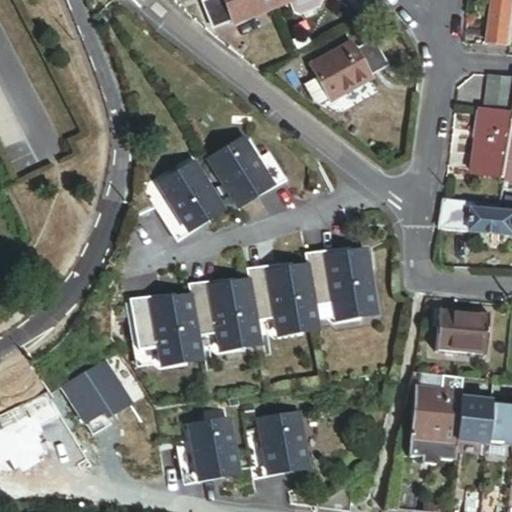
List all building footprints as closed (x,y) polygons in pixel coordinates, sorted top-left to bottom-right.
[(85,0),(90,11),(99,0),(85,0)] [(275,8),(271,0),(209,0),(202,3),(212,28),(230,20),(232,25),(275,8)] [(271,0),(275,8),(288,3),(293,15),(299,17),(318,9),(321,3),(319,0),(271,0)] [(511,0),(494,0),(489,44),(511,47),(511,36),(511,0)] [(354,54),(349,45),(310,68),(317,80),(305,87),(314,102),(321,106),(329,102),(330,104),(369,81),(367,77),(385,67),(371,44),(354,54)] [(511,79),(489,77),(485,113),(511,116),(511,79)] [(511,116),(485,113),(481,113),(473,177),(505,180),(508,163),(511,137),(511,116)] [(258,201),(283,186),(267,158),(258,162),(254,165),(243,147),(241,143),(209,162),(235,209),(248,202),(256,198),(258,201)] [(254,165),(258,162),(248,144),(243,147),(254,165)] [(200,226),(208,221),(220,213),(192,168),(158,190),(168,205),(155,213),(173,242),(186,234),(188,238),(202,229),(200,226)] [(477,206),(445,203),(442,233),(511,239),(511,215),(476,212),(477,206)] [(200,226),(202,229),(210,225),(208,221),(200,226)] [(306,270),(312,312),(332,309),(335,325),(375,319),(365,254),(349,256),(335,259),(335,254),(304,259),(306,270)] [(312,312),(306,270),(292,272),(277,274),(276,270),(246,275),(248,286),(254,327),(275,323),(278,339),(316,333),(315,328),(312,312)] [(216,338),(219,354),(258,348),(257,343),(254,327),(248,286),(233,288),(219,290),(218,286),(189,291),(190,302),(197,341),(216,338)] [(197,341),(190,302),(176,304),(161,306),(160,302),(131,307),(138,355),(154,352),(157,368),(200,362),(199,357),(197,341)] [(312,312),(315,328),(335,325),(332,309),(312,312)] [(485,356),(488,316),(439,312),(435,352),(485,356)] [(254,327),(257,343),(278,339),(275,323),(254,327)] [(199,357),(219,354),(216,338),(197,341),(199,357)] [(130,404),(102,362),(61,390),(85,426),(102,414),(106,420),(130,404)] [(440,393),(462,395),(462,389),(463,379),(441,377),(440,393)] [(490,403),(491,392),(462,389),(462,395),(461,401),(490,403)] [(461,401),(462,395),(440,393),(415,391),(410,438),(457,442),(461,401)] [(487,440),(490,406),(490,403),(461,401),(457,442),(472,444),(486,445),(487,440)] [(511,443),(511,408),(490,406),(487,440),(490,444),(500,445),(502,443),(511,443)] [(293,468),(307,466),(298,416),(259,423),(260,432),(246,434),(253,472),(269,469),(270,477),(286,474),(285,470),(293,468)] [(224,475),(237,472),(229,422),(189,429),(190,438),(176,441),(183,478),(199,475),(200,483),(216,480),(215,476),(224,475)] [(457,442),(410,438),(408,458),(423,459),(422,466),(434,467),(439,461),(455,463),(457,442)] [(269,469),(253,472),(254,481),(270,478),(270,477),(269,469)] [(199,475),(183,478),(184,487),(200,484),(200,483),(199,475)] [(325,504),(318,503),(318,509),(342,511),(350,511),(355,480),(325,504)] [(400,485),(398,511),(399,511),(414,511),(417,487),(400,485)] [(467,491),(464,511),(479,511),(482,492),(467,491)] [(496,511),(498,494),(482,492),(479,511),(496,511)]
